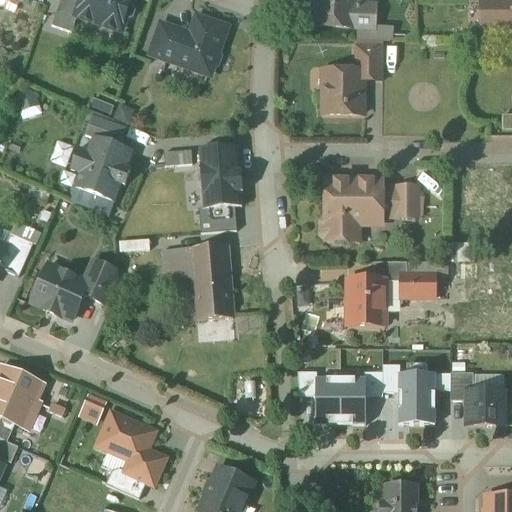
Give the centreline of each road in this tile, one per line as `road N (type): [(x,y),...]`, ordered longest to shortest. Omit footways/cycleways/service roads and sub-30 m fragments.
road 1 (residential): [(270,157),(511,157)]
road 2 (residential): [(213,421),(0,329)]
road 3 (residential): [(270,157),(286,361)]
road 4 (residential): [(470,461),(293,456)]
road 5 (residential): [(270,14),(270,157)]
